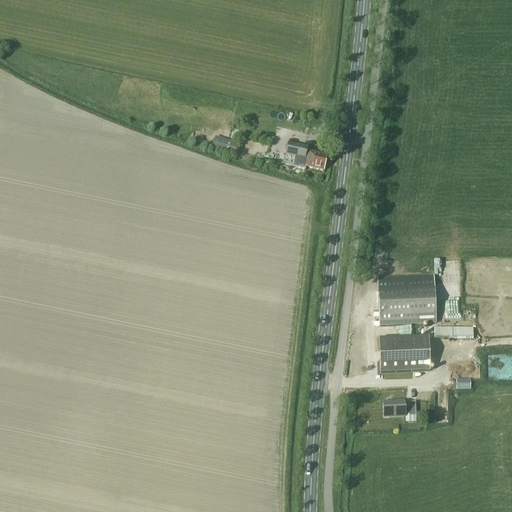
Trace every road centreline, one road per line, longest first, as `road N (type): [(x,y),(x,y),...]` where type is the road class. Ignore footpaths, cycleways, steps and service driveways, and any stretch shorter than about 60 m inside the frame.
road 1 (unclassified): [(328,511),(328,455),(384,0)]
road 2 (primary): [(310,511),(313,412),(362,0)]
